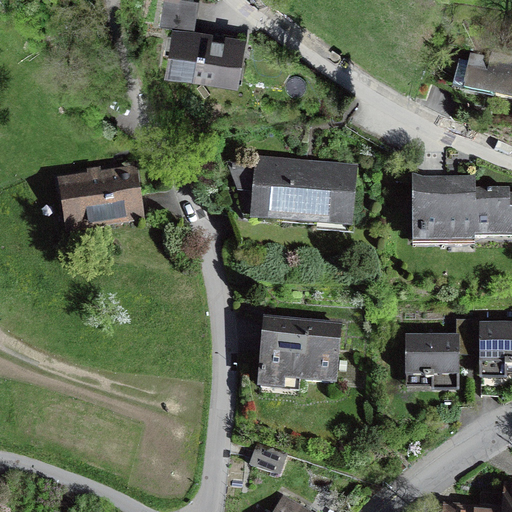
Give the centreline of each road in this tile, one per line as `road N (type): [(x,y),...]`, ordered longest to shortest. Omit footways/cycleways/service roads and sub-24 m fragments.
road 1 (residential): [(205,511),(224,376),(218,288),(200,218),(114,23)]
road 2 (residential): [(511,158),(437,132),(242,0)]
road 3 (residential): [(140,511),(0,457)]
road 4 (residential): [(394,511),(511,429)]
